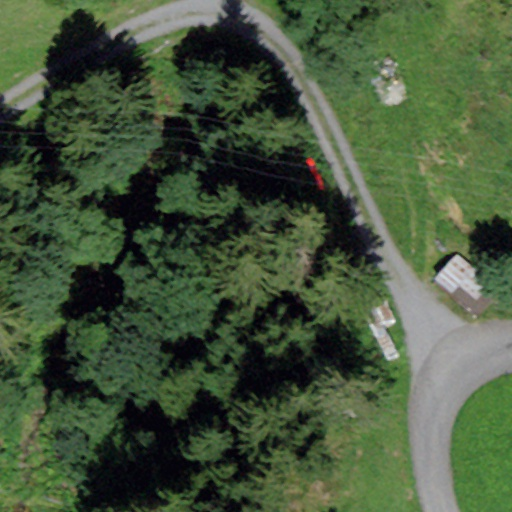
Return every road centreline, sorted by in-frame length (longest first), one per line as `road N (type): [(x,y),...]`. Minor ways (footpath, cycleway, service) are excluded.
road 1 (track): [(452,375),(264,26),(224,4),(182,8),(0,114)]
road 2 (unclassified): [(440,511),(431,461),(435,410),(452,375),(511,346)]
